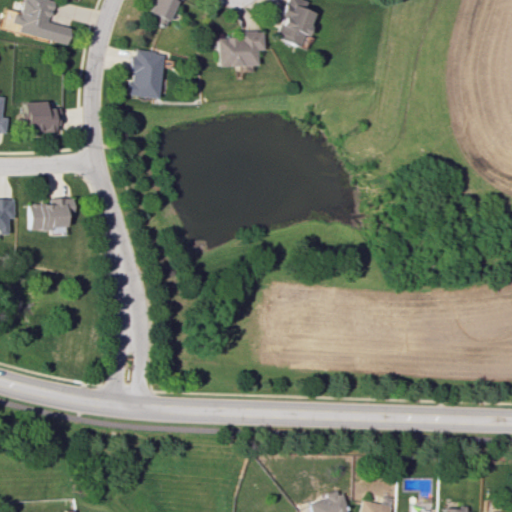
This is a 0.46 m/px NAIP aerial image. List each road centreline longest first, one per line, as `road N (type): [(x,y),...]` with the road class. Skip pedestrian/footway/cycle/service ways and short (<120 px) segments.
road 1 (secondary): [(0,383),(107,405),(511,420)]
road 2 (residential): [(109,0),(87,99),(114,254)]
road 3 (residential): [(135,407),(138,331),(114,254)]
road 4 (residential): [(114,254),(120,323),(107,405)]
